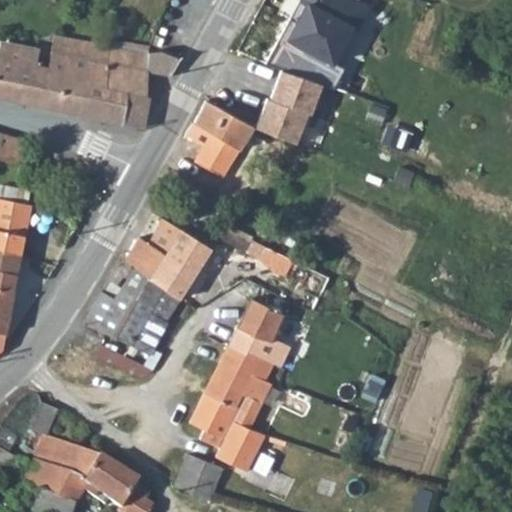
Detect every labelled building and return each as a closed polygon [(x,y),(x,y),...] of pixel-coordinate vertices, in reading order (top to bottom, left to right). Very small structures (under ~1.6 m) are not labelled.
[(287,43),(335,67),(354,30),(359,33),(372,6),(359,0),(296,0),(289,15),(299,20),(287,43)] [(382,0),(376,0),(363,33),(411,53),(425,18),(382,0)] [(0,43),(0,97),(124,123),(127,91),(109,88),(110,44),(111,39),(106,39),(105,43),(71,36),(70,38),(53,35),(48,68),(37,66),(40,48),(1,40),(0,43)] [(127,91),(124,123),(143,127),(146,125),(148,72),(171,75),(181,59),(158,50),(147,51),(110,44),(109,88),(127,91)] [(282,71),(257,130),(299,148),(324,87),(282,71)] [(208,102),(205,101),(194,123),(192,122),(184,135),(204,145),(195,162),(224,176),(252,127),(208,102)] [(28,151),(30,141),(4,133),(0,148),(0,158),(24,164),(25,161),(28,151)] [(38,153),(28,151),(25,161),(37,163),(38,153)] [(3,199),(27,203),(30,189),(6,185),(3,199)] [(0,249),(21,254),(31,204),(27,203),(3,199),(0,197),(0,249)] [(211,248),(161,218),(148,242),(138,236),(125,258),(137,266),(165,286),(181,297),(211,248)] [(218,238),(246,252),(253,240),(255,238),(225,224),(218,238)] [(259,259),(265,245),(253,240),(246,252),(259,259)] [(0,350),(3,348),(21,254),(0,249),(0,350)] [(137,266),(121,287),(137,298),(152,306),(165,286),(137,266)] [(166,322),(181,297),(165,286),(152,306),(148,313),(166,322)] [(137,298),(121,287),(113,297),(148,313),(152,306),(137,298)] [(113,297),(101,290),(84,320),(130,344),(148,313),(113,297)] [(250,298),(226,347),(275,363),(281,365),(286,352),(269,346),(283,314),(250,298)] [(148,313),(130,344),(149,354),(168,323),(166,322),(148,313)] [(226,347),(218,363),(251,375),(242,393),(263,403),(273,383),(264,379),(275,363),(226,347)] [(218,363),(189,422),(203,430),(199,439),(219,447),(215,456),(246,471),(262,435),(248,429),(263,403),(242,393),(251,375),(218,363)] [(29,466),(0,450),(0,471),(12,477),(24,484),(31,487),(38,490),(33,505),(30,511),(69,511),(72,504),(85,484),(88,486),(85,491),(104,504),(107,499),(117,506),(114,511),(116,511),(148,511),(153,505),(146,499),(149,492),(135,483),(137,478),(98,455),(47,434),(57,409),(41,402),(29,430),(42,435),(29,466)] [(189,454),(174,484),(209,499),(222,467),(218,466),(207,461),(189,454)] [(18,497),(24,484),(12,477),(6,491),(18,497)] [(25,500),(33,505),(38,490),(31,487),(25,500)]
